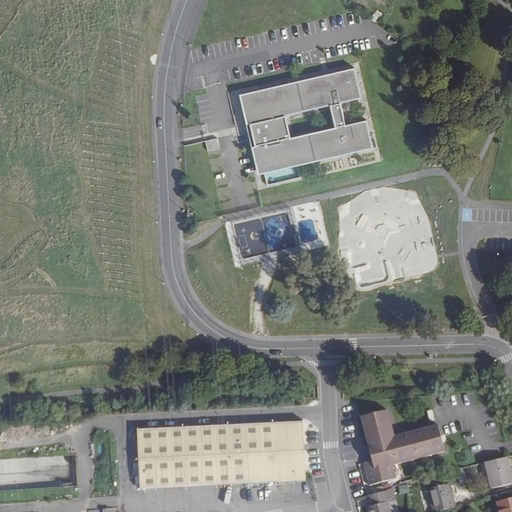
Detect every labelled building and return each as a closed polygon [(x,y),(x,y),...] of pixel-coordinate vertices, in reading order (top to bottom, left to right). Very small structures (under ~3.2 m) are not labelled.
[(367,118),(346,123),(341,101),(361,96),(354,67),(239,94),(258,174),(374,147),(367,118)] [(306,230),(306,248),(327,248),(327,233),(318,233),(318,230),(306,230)] [(420,278),(420,256),(355,256),(355,278),(420,278)] [(396,437),(390,411),(363,417),(370,443),(360,446),(370,485),(397,478),(394,465),(447,451),(441,425),(396,437)] [(241,423),(134,429),(137,490),(243,483),(305,479),(302,419),(241,423)] [(511,483),(511,477),(507,457),(486,462),(492,488),(511,483)] [(467,481),(464,467),(456,469),(460,482),(467,481)] [(448,483),(429,488),(434,511),(444,509),(455,507),(448,483)] [(368,495),(370,506),(368,507),(369,511),(389,511),(388,503),(394,501),(391,489),(368,495)] [(511,511),(511,498),(498,502),(500,511),(511,511)]
